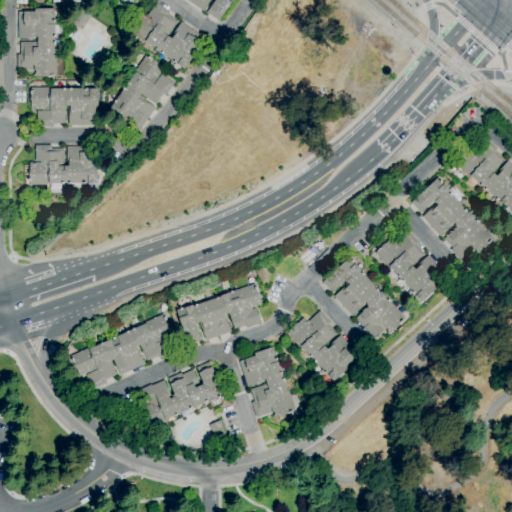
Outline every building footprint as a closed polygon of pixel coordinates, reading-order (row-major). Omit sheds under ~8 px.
[(232,0),(218,21),(207,12),(215,0),(211,0),(203,12),(185,0),(232,0)] [(184,69),(146,42),(145,43),(128,30),(141,12),(150,19),(151,18),(147,15),(156,2),(169,12),(167,14),(177,22),(167,35),(170,37),(181,22),(204,39),(194,52),(196,53),(184,69)] [(56,77),(34,77),(34,66),(33,66),(33,70),(17,70),(17,55),(20,55),(20,42),(37,42),(37,39),(18,39),(18,11),(35,11),(35,8),(55,8),(55,57),(56,57),(56,77)] [(81,30),(71,23),(82,9),(91,16),(81,30)] [(139,130),(134,126),(135,124),(111,107),(137,71),(136,70),(147,55),(165,68),(158,77),(158,78),(161,74),(174,83),(165,96),(163,94),(155,104),(141,94),(139,97),(155,108),(139,130)] [(53,127),(31,127),(31,87),(51,87),(51,88),(98,88),(99,108),(96,108),(96,126),(68,126),(68,106),(65,106),(65,124),(53,124),(53,127)] [(511,209),(473,175),(470,178),(454,164),(469,147),(477,155),(478,153),(475,150),(485,138),(497,149),(495,151),(504,160),(493,172),(493,173),(494,173),(496,174),(508,160),(511,163),(511,209)] [(51,189),(51,185),(29,185),(29,163),(40,163),(40,162),(35,162),(35,145),(51,145),(51,149),(63,148),(63,166),(67,166),(66,146),(88,146),(88,152),(94,151),(94,161),(96,161),(97,183),(60,184),(60,189),(51,189)] [(460,261),(450,250),(452,248),(443,239),(456,227),(454,226),(456,224),(453,222),(448,227),(449,228),(440,236),(422,217),(433,206),(434,208),(437,205),(435,203),(434,204),(432,201),(420,213),(411,203),(438,177),(452,192),(469,210),(470,209),(482,221),(479,224),(494,239),(477,255),(470,247),(469,247),(472,250),(460,261)] [(421,302),(390,268),(389,269),(374,253),(391,238),(399,246),(400,245),(396,242),(408,231),(419,243),(416,245),(424,254),(413,265),(415,267),(428,255),(446,275),(434,287),(436,288),(421,302)] [(372,340),(361,329),(363,328),(355,318),(367,306),(366,305),(367,304),(365,301),(360,306),(361,308),(352,316),(333,296),(345,285),(346,287),(349,285),(347,282),(346,283),(345,281),(332,293),(322,282),(350,257),(365,274),(364,275),(376,288),(377,287),(406,318),(389,334),(387,332),(387,331),(385,329),(381,326),(384,329),(372,340)] [(188,344),(176,309),(185,306),(184,303),(188,301),(190,306),(192,305),(193,306),(220,296),(220,295),(254,283),(255,287),(258,286),(261,296),(258,297),(261,305),(251,309),(252,310),(256,308),(261,324),(247,329),(246,326),(234,330),(229,313),(226,314),(226,313),(224,313),(231,332),(205,341),(199,322),(195,324),(201,340),(188,344)] [(334,381),(327,372),(326,373),(302,348),(301,349),(287,334),(303,319),(310,326),(312,325),(308,321),(320,310),(331,322),(328,324),(337,334),(324,346),(326,348),(340,335),(358,355),(346,366),(348,368),(334,381)] [(92,390),(85,375),(90,373),(90,372),(79,377),(70,356),(164,314),(173,335),(167,338),(173,353),(160,359),(158,356),(146,361),(139,345),(137,346),(145,364),(120,375),(113,359),(111,360),(110,358),(108,359),(116,375),(105,380),(107,383),(92,390)] [(274,419),(271,408),(270,408),(271,412),(256,418),(251,402),(254,401),(250,389),(267,384),(266,381),(247,387),(238,361),(255,356),(254,353),(273,347),(294,412),(274,419)] [(148,429),(135,398),(141,395),(139,390),(151,384),(152,385),(164,380),(169,392),(168,393),(170,399),(172,398),(171,396),(174,394),(167,379),(180,373),(182,375),(193,370),(200,386),(203,385),(196,368),(209,362),(224,396),(215,401),(214,399),(208,402),(207,401),(186,411),(185,410),(167,418),(167,420),(148,429)] [(216,441),(209,425),(219,420),(227,436),(216,441)]
